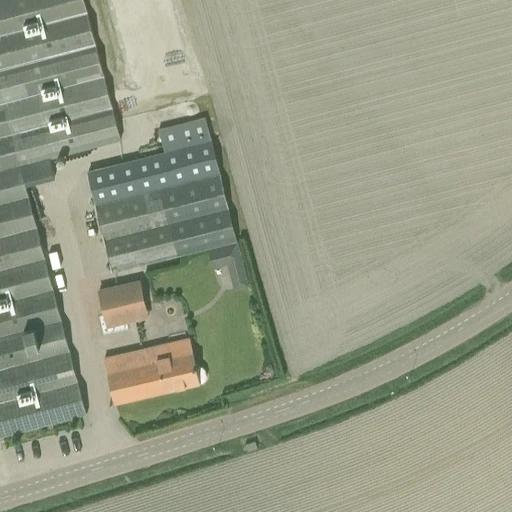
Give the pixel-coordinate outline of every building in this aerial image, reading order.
[(0,0),(0,436),(85,414),(19,164),(120,137),(83,0),(0,0)] [(165,152),(87,171),(113,272),(177,256),(236,241),(204,118),(159,129),(165,152)] [(242,262),(237,242),(207,250),(212,269),(242,262)] [(139,279),(98,289),(107,327),(135,321),(133,309),(146,306),(142,290),(146,289),(144,280),(140,281),(139,279)] [(188,338),(102,358),(114,403),(202,383),(204,381),(206,377),(204,371),(202,368),(198,367),(195,368),(188,338)]
